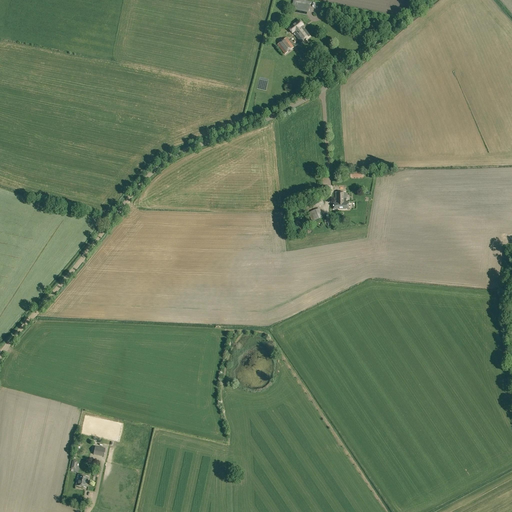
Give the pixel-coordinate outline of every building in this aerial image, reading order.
[(309,12),(311,2),(302,0),(293,0),(292,8),(309,12)] [(294,33),(301,43),(310,36),(302,26),(303,25),(300,21),(289,29),(292,34),(294,33)] [(277,45),(285,54),(294,48),(286,38),(277,45)] [(333,204),(333,209),(349,209),(349,202),(346,202),(346,192),(335,192),(335,204),(333,204)] [(302,204),(305,212),(324,205),(321,196),(302,204)] [(317,225),(318,228),(321,227),(319,223),(323,222),(321,218),(323,217),(320,209),(309,212),(313,221),(315,225),(317,225)] [(76,486),(86,488),(88,477),(78,475),(76,486)]
